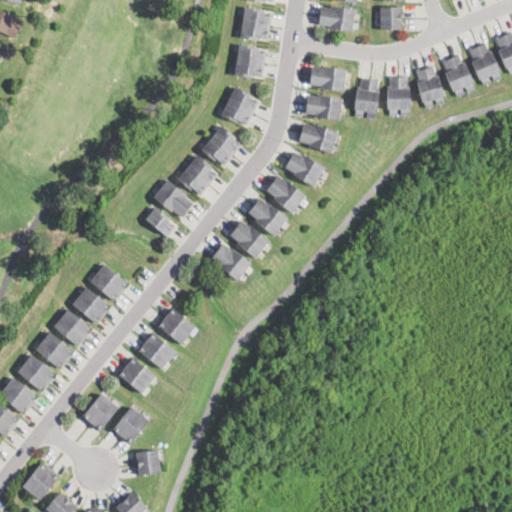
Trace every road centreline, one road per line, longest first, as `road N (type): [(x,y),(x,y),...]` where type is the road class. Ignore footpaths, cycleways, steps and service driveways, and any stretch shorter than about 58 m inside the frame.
road 1 (residential): [(0,485),(276,140),(300,0)]
road 2 (residential): [(295,44),(389,52),(511,2)]
